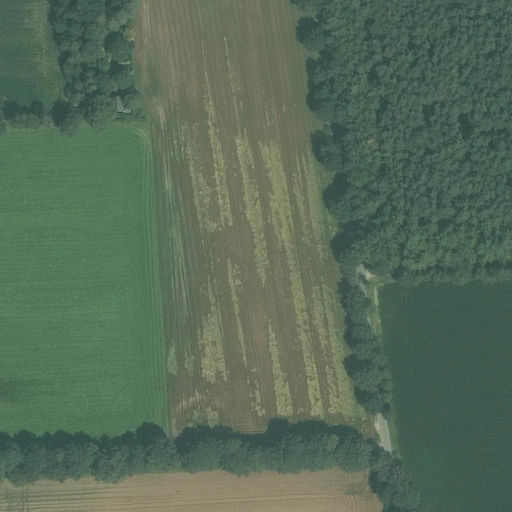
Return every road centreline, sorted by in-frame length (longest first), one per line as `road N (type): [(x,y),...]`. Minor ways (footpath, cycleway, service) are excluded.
road 1 (unclassified): [(312,0),(397,511)]
road 2 (track): [(0,469),(386,449)]
road 3 (track): [(358,277),(511,268)]
